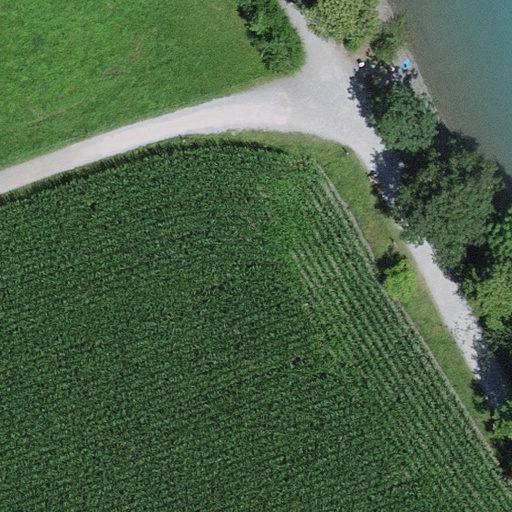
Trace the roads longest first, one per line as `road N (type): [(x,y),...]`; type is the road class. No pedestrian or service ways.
road 1 (track): [(511,416),(328,76)]
road 2 (track): [(0,185),(328,76)]
